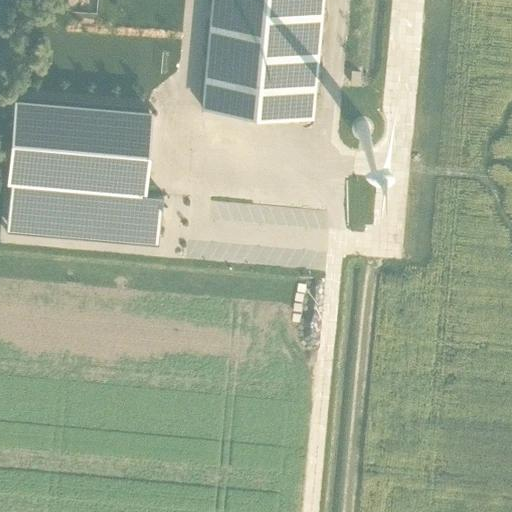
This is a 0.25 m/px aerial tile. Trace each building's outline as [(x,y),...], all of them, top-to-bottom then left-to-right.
[(41,0),(42,21),(132,21),(132,8),(144,7),(143,0),(41,0)] [(213,0),(203,109),(317,120),(328,0),(213,0)] [(11,182),(7,222),(159,236),(162,197),(141,195),(149,112),(19,99),(11,182)] [(363,121),(362,121),(361,121),(360,121),(359,121),(359,122),(358,122),(357,123),(356,124),(356,125),(355,126),(355,127),(355,128),(355,129),(356,130),(356,131),(356,132),(357,132),(357,133),(358,133),(359,134),(360,134),(361,135),(362,135),(363,135),(363,134),(364,134),(365,134),(366,134),(366,133),(367,133),(368,132),(368,131),(369,131),(369,130),(369,129),(369,128),(369,127),(369,126),(369,125),(368,124),(368,123),(367,123),(367,122),(366,122),(365,121),(364,121),(363,121)] [(245,170),(205,169),(204,184),(244,185),(245,170)]
